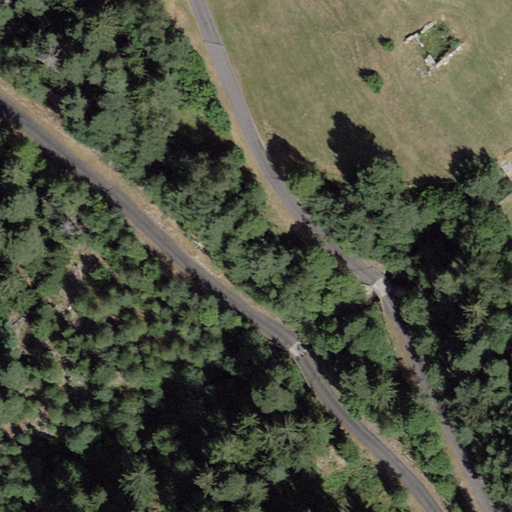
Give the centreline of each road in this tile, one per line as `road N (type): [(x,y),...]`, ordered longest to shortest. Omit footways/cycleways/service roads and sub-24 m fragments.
road 1 (unclassified): [(192,0),(285,204),(386,297),(491,511)]
road 2 (unclassified): [(431,511),(295,352),(0,104)]
